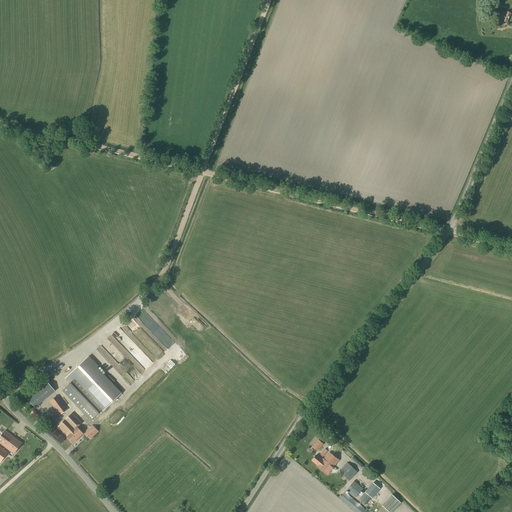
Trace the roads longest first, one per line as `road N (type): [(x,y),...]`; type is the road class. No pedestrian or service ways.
road 1 (unclassified): [(239,511),(301,418),(447,231),(511,84)]
road 2 (track): [(511,247),(202,171)]
road 3 (track): [(2,395),(87,342),(149,289),(202,171)]
road 4 (track): [(202,171),(0,125)]
road 5 (track): [(202,171),(268,0)]
road 6 (unclassified): [(114,511),(0,388)]
